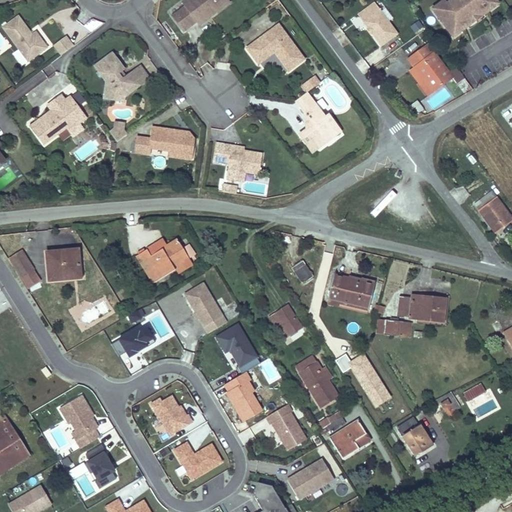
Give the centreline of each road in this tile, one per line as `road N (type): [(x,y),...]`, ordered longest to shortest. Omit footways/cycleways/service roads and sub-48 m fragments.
road 1 (residential): [(108,395),(165,496),(202,504),(238,478),(239,456),(192,375),(159,369)]
road 2 (unclassified): [(0,217),(198,203),(300,222)]
road 3 (unclassified): [(300,222),(495,271)]
road 4 (residential): [(302,0),(408,144)]
road 5 (residential): [(0,267),(59,362),(108,395)]
road 6 (residential): [(408,144),(495,271)]
road 7 (unclassified): [(300,222),(327,191),(408,144)]
road 8 (residential): [(130,7),(183,79),(220,97)]
road 9 (unclassified): [(408,144),(511,81)]
